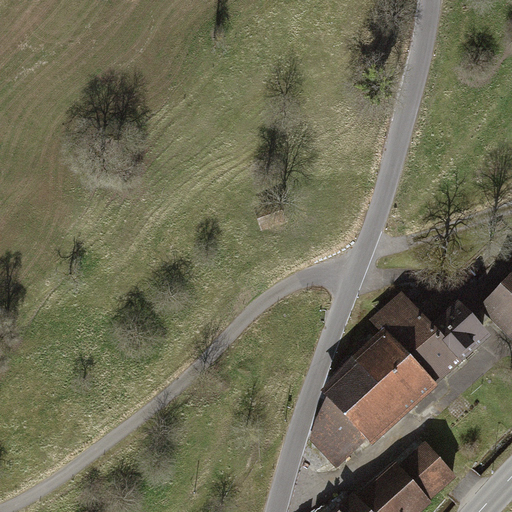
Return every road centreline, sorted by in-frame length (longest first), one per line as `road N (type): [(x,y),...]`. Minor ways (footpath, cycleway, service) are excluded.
road 1 (unclassified): [(0,511),(47,488),(179,387),(270,302),(361,263)]
road 2 (tertiary): [(361,263),(385,210),(431,0)]
road 3 (tertiary): [(275,511),(361,263)]
